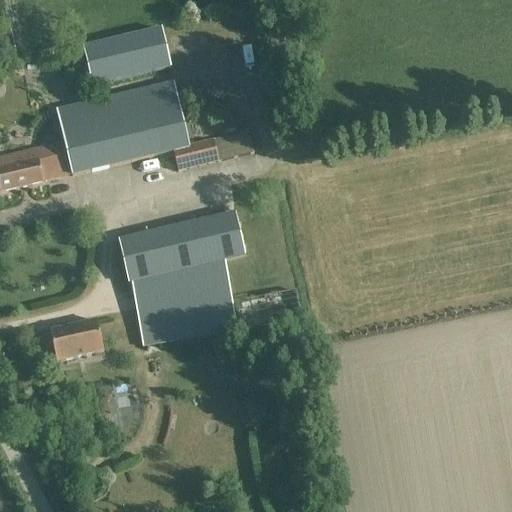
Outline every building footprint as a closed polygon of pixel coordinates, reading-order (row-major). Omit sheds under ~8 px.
[(92,89),(171,71),(162,34),(84,52),(92,89)] [(253,154),(248,134),(188,148),(174,84),(56,111),(72,177),(173,153),(178,172),(253,154)] [(0,195),(51,183),(48,169),(40,171),(35,152),(0,160),(0,195)] [(143,348),(300,320),(295,293),(241,303),(240,298),(232,300),(225,263),(245,259),(235,215),(118,243),(128,286),(132,285),(143,348)] [(36,335),(43,367),(56,364),(56,365),(103,353),(96,322),(36,335)]
